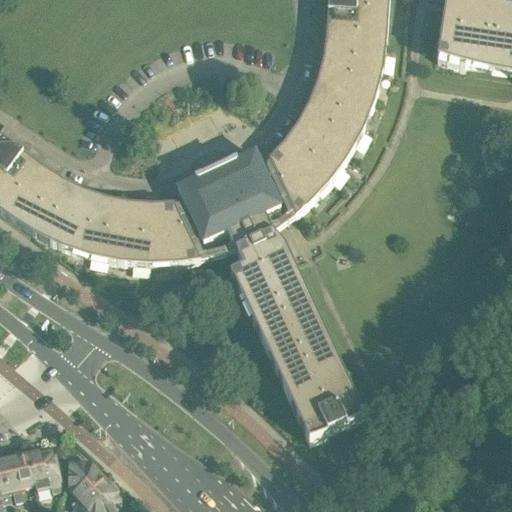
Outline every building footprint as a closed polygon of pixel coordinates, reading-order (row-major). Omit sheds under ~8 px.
[(338,27),(337,33),(337,44),(333,43),(329,68),(323,92),(315,114),(303,135),(289,154),(272,173),(295,224),(310,211),(330,190),(332,187),(349,164),(363,138),(364,135),(375,108),(382,80),(383,77),(387,48),(389,0),(328,0),(327,26),(338,27)] [(447,3),(442,33),(437,67),(447,71),(465,76),(466,71),(511,78),(511,23),(473,18),(475,7),(447,3)] [(34,241),(35,241),(61,254),(89,263),(92,264),(121,270),(150,272),(153,272),(182,271),(200,268),(177,217),(152,218),(128,216),(104,211),(82,204),(60,193),(39,180),(36,183),(23,173),(29,164),(1,143),(0,144),(0,218),(8,224),(34,241)] [(281,215),(255,161),(236,169),(234,170),(200,186),(198,187),(179,196),(204,250),(228,239),(244,274),(230,280),(309,449),(318,446),(328,442),(327,441),(346,432),(347,433),(355,429),(364,424),(355,403),(349,406),(280,258),(285,256),(285,257),(287,256),(285,254),(284,251),(281,249),(279,247),(277,244),(275,242),(266,222),(281,215)] [(36,458),(31,460),(37,484),(35,485),(36,490),(38,496),(52,493),(53,497),(61,496),(60,490),(61,490),(58,480),(59,480),(55,462),(52,463),(50,455),(49,456),(44,454),(39,455),(36,458)] [(6,465),(2,466),(12,505),(15,504),(16,508),(25,506),(24,502),(23,497),(23,493),(36,490),(35,485),(37,484),(31,460),(6,465)] [(2,466),(0,466),(0,509),(12,507),(12,505),(2,466)] [(72,508),(75,511),(105,484),(93,472),(90,471),(86,467),(81,467),(77,471),(70,470),(70,493),(78,502),(72,508)] [(117,497),(105,484),(75,511),(74,511),(117,511),(120,510),(120,505),(116,501),(117,497)]
